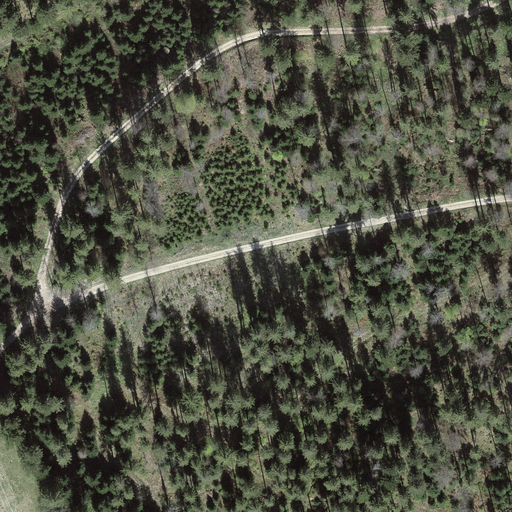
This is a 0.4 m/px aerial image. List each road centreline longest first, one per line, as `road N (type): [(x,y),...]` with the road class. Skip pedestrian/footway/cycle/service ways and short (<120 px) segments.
road 1 (track): [(39,310),(45,261),(73,180),(219,50),(259,33),(434,24),(499,0)]
road 2 (track): [(0,349),(39,310),(124,279),(511,198)]
